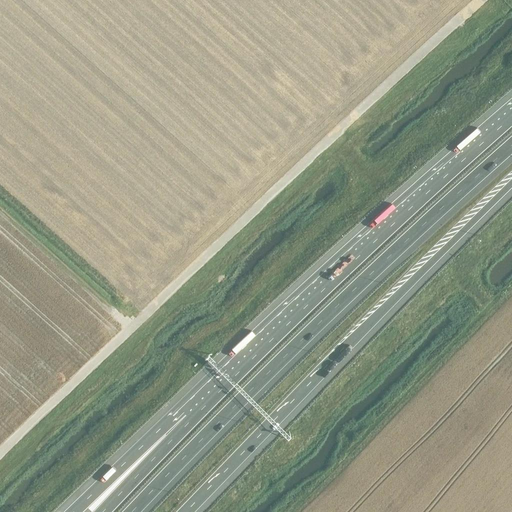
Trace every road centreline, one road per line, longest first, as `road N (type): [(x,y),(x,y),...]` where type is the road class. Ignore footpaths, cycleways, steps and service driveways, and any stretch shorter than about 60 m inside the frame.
road 1 (motorway): [(131,511),(352,290),(511,145)]
road 2 (motorway): [(187,511),(511,183)]
road 3 (motorway): [(511,116),(190,419)]
road 4 (motorway): [(190,419),(73,511)]
road 5 (motorway): [(190,419),(102,511)]
